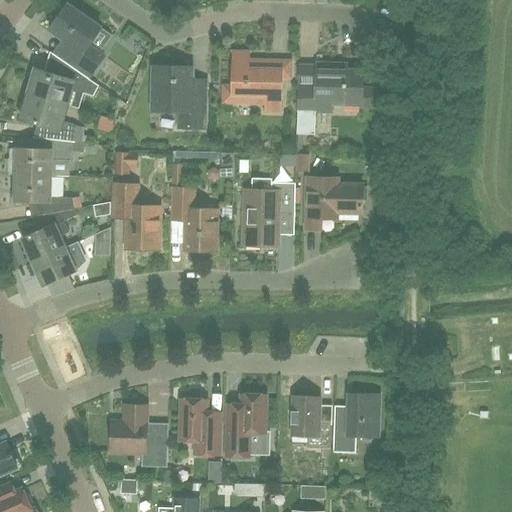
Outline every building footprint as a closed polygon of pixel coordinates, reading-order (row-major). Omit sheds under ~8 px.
[(58,46),(53,53),(88,78),(103,57),(87,45),(99,28),(68,6),(50,31),(62,40),(58,46)] [(281,79),(289,79),(290,62),(279,62),(248,61),(248,53),(231,52),(230,88),(222,88),(222,105),(263,106),(263,113),(280,114),(281,79)] [(65,106),(66,105),(78,109),(87,80),(60,60),(57,69),(55,76),(35,70),(27,95),(65,106)] [(330,104),(360,105),(360,108),(373,109),(377,105),(377,92),(374,89),(361,88),(362,72),(345,72),(345,66),(316,66),(315,88),(298,88),(297,113),(297,136),(316,136),(316,113),(316,104),(330,104)] [(189,100),(190,82),(190,70),(153,69),(151,112),(177,113),(177,128),(204,129),(205,100),(189,100)] [(42,138),(42,139),(74,142),(76,126),(61,122),(65,106),(27,95),(20,119),(45,127),(43,133),(42,138)] [(82,143),(74,142),(42,139),(41,144),(40,150),(15,149),(15,150),(10,150),(9,175),(14,175),(50,176),(69,176),(70,160),(73,160),(74,152),(81,153),(84,153),(85,144),(82,143)] [(215,146),(215,169),(223,169),(223,146),(215,146)] [(129,153),(114,152),(112,174),(128,175),(128,168),(138,169),(138,154),(129,154),(129,153)] [(309,173),(309,155),(295,154),(295,172),(309,173)] [(193,191),(182,190),(183,164),(172,164),(173,190),(172,220),(179,220),(185,221),(184,250),(214,251),(215,211),(193,211),(193,191)] [(41,209),(42,216),(74,209),(76,209),(82,208),(79,197),(71,198),(49,197),(50,176),(14,175),(14,201),(39,201),(41,209)] [(361,213),(361,201),(367,201),(367,188),(361,187),(361,186),(335,185),(335,179),(306,179),(305,230),(313,231),(320,231),(320,220),(335,220),(335,213),(361,213)] [(120,218),(127,218),(125,249),(157,250),(159,208),(136,207),(137,185),(115,184),(114,218),(120,218)] [(276,247),(276,235),(277,211),(285,211),(293,211),(294,184),(270,184),(270,192),(243,191),(242,246),(276,247)] [(21,239),(31,263),(64,249),(59,237),(69,232),(64,221),(78,215),(76,209),(74,209),(42,216),(38,217),(40,222),(43,229),(21,239)] [(111,227),(95,234),(94,256),(110,256),(111,227)] [(64,249),(31,263),(42,287),(75,273),(64,249)] [(226,404),(225,457),(249,457),(250,433),(264,433),(266,395),(240,394),(240,405),(233,405),(226,404)] [(341,426),(334,426),(333,426),(332,452),(355,453),(355,435),(377,436),(378,395),(348,394),(347,426),(341,426)] [(330,467),(330,448),(331,423),(325,423),(318,422),(319,397),(292,396),(291,436),(307,436),(306,447),(322,448),(321,459),(324,459),(324,467),(330,467)] [(213,411),(206,411),(206,400),(180,400),(179,440),(194,440),(194,454),(219,455),(220,411),(213,411)] [(156,467),(166,467),(166,464),(167,446),(145,445),(145,423),(146,406),(125,405),(124,422),(111,422),(111,452),(142,453),(152,453),(152,467),(156,467)] [(0,475),(16,468),(5,442),(0,444),(0,475)] [(209,462),(208,483),(221,483),(222,462),(209,462)] [(121,493),(137,494),(138,481),(122,479),(121,493)] [(0,511),(29,511),(35,510),(35,509),(31,511),(30,509),(32,504),(28,496),(23,494),(22,489),(15,492),(13,486),(11,481),(0,485),(0,511)] [(172,511),(197,511),(198,499),(180,498),(173,498),(173,508),(172,511)]
